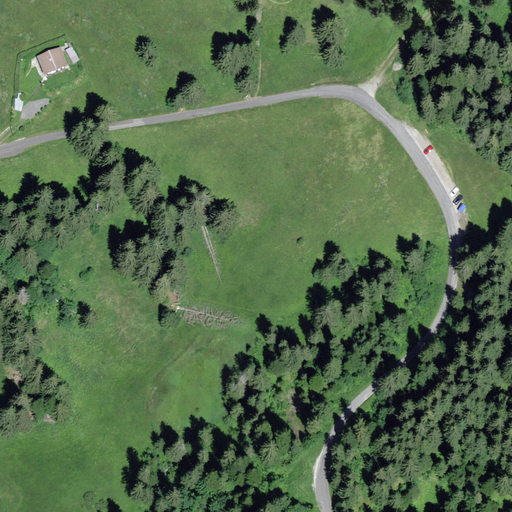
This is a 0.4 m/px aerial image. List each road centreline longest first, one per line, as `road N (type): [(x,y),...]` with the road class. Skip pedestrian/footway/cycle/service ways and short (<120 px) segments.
road 1 (unclassified): [(328,511),(322,473),(336,429),(428,338),(453,275),(451,216),(394,126),(361,98),(330,91),(0,149)]
road 2 (track): [(361,98),(412,29),(447,0)]
